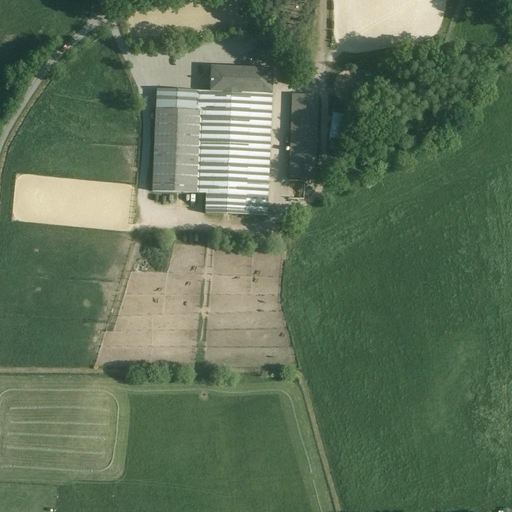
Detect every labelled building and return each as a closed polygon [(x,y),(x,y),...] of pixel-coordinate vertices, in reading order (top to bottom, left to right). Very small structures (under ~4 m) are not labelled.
[(211,67),(210,92),(271,95),(272,70),(211,67)] [(206,195),(210,92),(156,90),(152,192),(206,195)] [(271,95),(210,92),(206,195),(205,215),(267,217),(271,95)] [(317,96),(292,95),(289,180),(314,181),(317,96)] [(332,114),(332,139),(345,139),(345,114),(332,114)]
